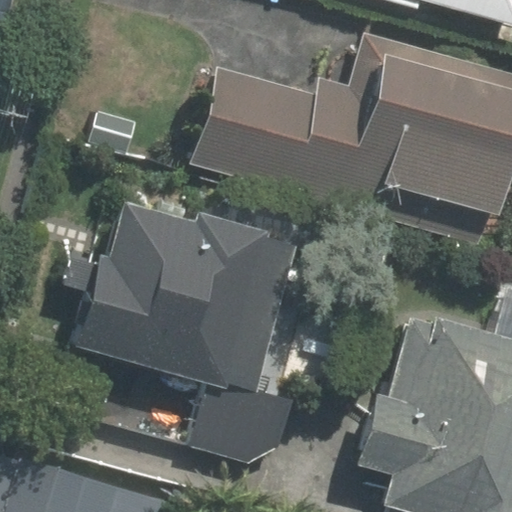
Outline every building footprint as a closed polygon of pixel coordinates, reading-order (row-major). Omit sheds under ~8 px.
[(511,0),(364,0),(511,45),(511,44),(511,0)] [(361,81),(226,48),(202,147),(497,219),(511,159),(511,67),(373,33),(361,81)] [(311,240),(116,192),(77,346),(205,378),(190,437),(258,454),(311,240)] [(511,511),(511,332),(415,311),(397,392),(376,387),(360,460),(388,466),(380,504),(417,511),(511,511)] [(140,511),(148,478),(0,446),(0,511),(140,511)]
